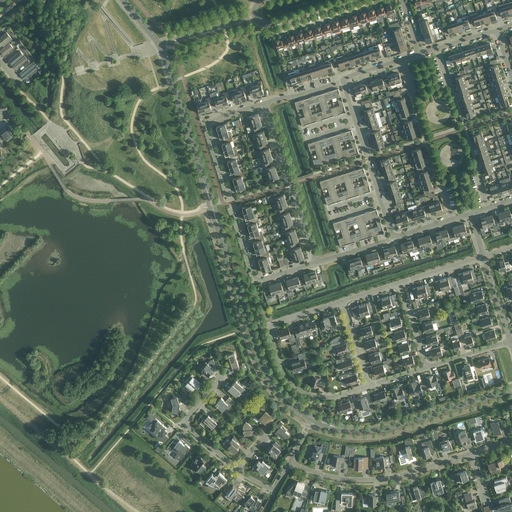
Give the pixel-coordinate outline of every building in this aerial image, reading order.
[(425,4),(424,0),(414,0),(416,6),(420,5),(422,9),(427,7),(425,4)] [(387,8),(384,9),(386,16),(387,18),(390,17),(389,15),(395,13),(392,4),(388,5),(388,6),(386,7),(387,8)] [(507,15),(504,4),(498,6),(502,17),(507,15)] [(378,11),(375,12),(377,19),(378,22),(383,20),(382,17),(386,16),(384,9),(383,6),(379,8),(379,9),(377,10),(378,11)] [(488,9),(489,12),(491,21),(496,19),(493,8),(488,9)] [(369,14),(366,15),(368,22),(377,19),(375,12),(374,9),(370,11),(370,12),(368,12),(369,14)] [(360,17),(357,18),(359,25),(360,27),(363,26),(362,24),(368,22),(366,15),(365,12),(361,14),(361,15),(359,15),(360,17)] [(481,24),(478,16),(477,13),(469,15),(471,21),(474,20),(475,26),(481,24)] [(351,20),(348,21),(350,27),(351,29),(354,28),(353,26),(359,25),(357,18),(356,15),(352,16),(352,18),(350,18),(351,20)] [(419,22),(421,27),(429,24),(427,19),(430,18),(429,16),(423,17),(424,20),(419,22)] [(462,21),(465,29),(470,27),(469,22),(470,21),(468,16),(461,18),(462,21)] [(342,23),(339,24),(341,30),(350,27),(348,21),(347,18),(343,19),(343,20),(341,21),(342,23)] [(456,20),(460,31),(465,29),(462,21),(461,18),(456,20)] [(456,20),(451,22),(455,32),(460,31),(456,20)] [(333,26),(330,26),(332,33),(333,35),(336,34),(335,32),(341,30),(339,24),(338,21),(334,22),(334,23),(332,24),(333,26)] [(455,32),(451,22),(443,24),(445,30),(448,29),(449,34),(455,32)] [(324,28),(321,29),(323,36),(332,33),(330,26),(329,24),(325,25),(325,26),(323,27),(324,28)] [(315,31),(312,32),(314,39),(323,36),(321,29),(320,26),(316,28),(316,29),(314,30),(315,31)] [(422,32),(424,37),(436,33),(434,28),(431,29),(422,32)] [(7,31),(14,38),(16,36),(13,33),(10,29),(7,31)] [(306,34),(303,35),(305,42),(306,44),(309,43),(308,41),(314,39),(312,32),(311,29),(307,31),(307,32),(305,32),(306,34)] [(0,46),(11,38),(6,32),(0,37),(0,46)] [(297,37),(294,38),(296,45),(305,42),(303,35),(302,32),(298,34),(298,35),(296,35),(297,37)] [(393,41),(396,41),(404,38),(402,33),(391,36),(393,41)] [(436,33),(424,37),(426,43),(437,39),(436,33)] [(288,40),(285,41),(287,47),(288,49),(288,50),(291,49),(290,47),(296,45),(294,38),(293,35),(289,36),(289,38),(287,38),(288,40)] [(16,36),(14,38),(17,43),(19,44),(17,46),(18,48),(20,46),(22,44),(19,41),(20,41),(16,36)] [(287,47),(285,41),(282,42),(281,40),(279,41),(279,40),(275,41),(278,50),(284,48),(284,50),(288,49),(287,47)] [(12,42),(0,51),(3,55),(15,46),(12,42)] [(373,46),(374,49),(376,57),(382,55),(380,50),(383,49),(381,43),(378,44),(373,46)] [(406,43),(397,46),(395,47),(396,52),(407,49),(406,43)] [(484,45),(487,53),(488,56),(493,54),(492,50),(493,50),(492,47),(491,47),(490,43),(484,45)] [(20,46),(26,54),(29,52),(26,48),(22,44),(20,46)] [(357,51),(358,54),(361,62),(366,60),(363,52),(361,53),(360,50),(357,51)] [(29,52),(26,54),(33,61),(35,60),(32,56),(29,52)] [(347,54),(348,57),(351,65),(356,64),(353,55),(352,53),(347,54)] [(456,63),(454,55),(448,56),(450,61),(449,61),(450,63),(451,65),(456,63)] [(343,59),(342,56),(337,57),(340,68),(346,67),(343,59)] [(25,57),(12,67),(16,70),(28,61),(25,57)] [(33,61),(39,69),(41,67),(39,64),(35,59),(35,60),(33,61)] [(325,61),(326,64),(328,72),(334,71),(332,65),(330,59),(330,60),(325,61)] [(37,69),(32,63),(19,74),(21,77),(24,75),(27,77),(37,69)] [(309,66),(310,67),(313,77),(318,76),(315,65),(314,64),(309,66)] [(315,65),(318,76),(323,74),(321,66),(320,64),(315,65)] [(304,68),(305,71),(308,79),(313,77),(310,67),(304,68)] [(297,82),(295,74),(294,71),(289,73),(292,84),(297,82)] [(394,74),(393,74),(396,84),(402,82),(399,73),(396,74),(395,74),(394,74)] [(388,79),(386,80),(388,87),(396,84),(393,74),(392,74),(391,75),(388,76),(388,79)] [(377,79),(376,79),(379,89),(388,87),(386,80),(383,81),(382,78),(379,79),(378,79),(377,79)] [(371,84),(369,85),(371,92),(379,89),(376,79),(375,80),(374,80),(374,81),(371,82),(371,84)] [(258,85),(255,86),(258,95),(264,93),(261,85),(262,85),(261,81),(257,82),(258,85)] [(251,84),(245,86),(247,92),(250,91),(252,97),(258,95),(255,86),(251,87),(251,84)] [(360,84),(359,85),(362,95),(371,92),(369,85),(366,86),(365,84),(362,85),(361,84),(360,84)] [(362,95),(359,85),(358,85),(357,86),(354,87),(357,96),(362,95)] [(241,90),(237,91),(240,100),(246,98),(245,93),(247,92),(245,86),(240,88),(241,90)] [(338,88),(329,91),(332,99),(337,97),(338,101),(342,100),(338,88)] [(233,90),(228,92),(230,98),(233,97),(234,102),(240,100),(237,91),(234,92),(233,90)] [(329,91),(321,94),(324,106),(328,105),(327,100),(332,99),(329,91)] [(223,96),(220,97),(223,106),(229,104),(227,99),(230,98),(228,92),(223,93),(223,96)] [(321,94),(312,97),(314,104),(319,103),(321,107),(324,106),(321,94)] [(216,95),(211,97),(213,103),(215,102),(217,108),(223,106),(220,97),(217,98),(216,95)] [(401,95),(394,98),(395,100),(397,106),(406,103),(405,100),(405,99),(405,98),(405,97),(402,98),(401,95)] [(206,101),(203,102),(206,111),(211,109),(210,104),(213,103),(211,97),(205,99),(206,101)] [(312,97),(303,99),(307,111),(310,110),(309,106),(314,104),(312,97)] [(302,108),(303,112),(307,111),(303,99),(294,102),(297,110),(302,108)] [(206,111),(203,102),(199,103),(198,100),(195,102),(196,106),(197,105),(200,113),(206,111)] [(346,112),(342,100),(338,101),(339,106),(334,107),(337,115),(346,112)] [(397,106),(398,112),(408,108),(408,107),(407,107),(407,106),(406,103),(397,106)] [(372,104),(365,107),(366,109),(363,110),(363,111),(364,112),(365,113),(366,116),(375,113),(372,104)] [(328,105),(324,106),(328,117),(337,115),(334,107),(329,109),(328,105)] [(322,111),(317,113),(319,120),(328,117),(324,106),(321,107),(322,111)] [(408,108),(398,112),(401,120),(408,118),(407,115),(409,114),(408,111),(408,110),(409,109),(408,108)] [(310,110),(307,111),(311,123),(319,120),(317,113),(312,114),(310,110)] [(307,111),(303,112),(305,117),(299,118),(302,126),(311,123),(307,111)] [(250,119),(251,122),(260,119),(258,113),(247,117),(247,120),(250,119)] [(366,120),(367,122),(377,118),(375,113),(366,116),(367,119),(366,120)] [(371,126),(372,129),(379,127),(377,118),(367,122),(367,123),(368,123),(368,124),(369,127),(371,126)] [(401,120),(404,128),(414,125),(413,124),(412,123),(411,120),(409,121),(408,118),(401,120)] [(250,126),(251,132),(257,130),(257,127),(262,125),(260,119),(251,122),(252,126),(250,126)] [(216,127),(218,133),(227,130),(226,126),(228,126),(227,123),(216,127)] [(404,128),(405,134),(415,131),(414,128),(414,127),(414,126),(414,125),(404,128)] [(3,134),(8,139),(15,134),(8,126),(6,128),(4,129),(4,128),(0,130),(0,132),(2,135),(3,134)] [(372,137),(372,138),(382,135),(379,127),(372,129),(373,132),(371,133),(372,136),(372,137)] [(225,137),(226,140),(232,138),(230,133),(228,133),(227,130),(218,133),(220,139),(225,137)] [(255,136),(256,140),(265,137),(263,131),(258,132),(257,130),(251,132),(253,137),(255,136)] [(351,130),(342,133),(345,140),(350,139),(351,143),(355,142),(351,130)] [(415,131),(405,134),(407,140),(417,136),(417,135),(416,134),(415,134),(415,131)] [(342,133),(334,136),(337,147),(341,146),(340,142),(345,140),(342,133)] [(374,141),(374,144),(384,141),(382,135),(372,138),(372,140),(373,140),(374,141)] [(334,136),(325,138),(327,146),(333,144),(334,148),(337,147),(334,136)] [(255,144),(257,149),(263,147),(262,144),(267,143),(265,137),(256,140),(257,143),(255,144)] [(222,144),(223,150),(232,147),(231,141),(233,141),(232,138),(226,140),(227,142),(222,144)] [(325,138),(316,141),(320,153),(324,152),(322,147),(327,146),(325,138)] [(315,150),(317,154),(320,153),(316,141),(308,144),(310,151),(315,150)] [(384,141),(374,144),(375,147),(375,148),(375,150),(385,146),(384,141)] [(359,153),(355,142),(351,143),(353,147),(347,149),(350,156),(359,153)] [(232,147),(223,150),(225,156),(231,154),(231,157),(238,155),(235,146),(232,147)] [(341,146),(337,147),(341,159),(350,156),(347,149),(342,150),(341,146)] [(261,153),(262,157),(271,154),(269,148),(264,150),(263,147),(257,149),(258,154),(261,153)] [(335,153),(330,154),(332,162),(341,159),(337,147),(334,148),(335,153)] [(411,151),(413,157),(422,154),(421,151),(421,150),(421,149),(421,148),(411,151)] [(324,152),(320,153),(324,164),(332,162),(330,154),(325,156),(324,152)] [(320,153),(317,154),(318,158),(313,160),(315,167),(324,164),(320,153)] [(261,161),(262,166),(268,164),(268,162),(273,160),(271,154),(262,157),(263,160),(261,161)] [(413,157),(414,162),(424,159),(424,158),(423,157),(422,154),(413,157)] [(227,161),(229,167),(238,165),(236,159),(238,158),(238,155),(231,157),(232,160),(227,161)] [(381,164),(382,166),(391,164),(389,158),(379,161),(380,162),(380,163),(381,164)] [(424,159),(414,162),(417,171),(424,168),(423,166),(425,165),(424,162),(424,161),(425,160),(424,159)] [(266,171),(267,174),(276,171),(274,165),(269,167),(268,164),(262,166),(264,172),(266,171)] [(382,171),(383,172),(393,169),(391,164),(382,166),(383,169),(382,170),(382,171)] [(236,172),(237,174),(243,172),(241,167),(239,168),(238,165),(229,167),(231,173),(236,172)] [(363,168),(354,170),(357,178),(362,176),(363,180),(367,179),(363,168)] [(424,168),(417,171),(420,179),(430,176),(429,175),(429,174),(428,174),(427,170),(425,171),(424,168)] [(388,177),(388,180),(395,177),(393,169),(383,172),(383,173),(384,174),(385,178),(388,177)] [(354,170),(346,173),(349,185),(353,184),(352,179),(357,178),(354,170)] [(276,171),(267,174),(268,178),(266,179),(268,184),(274,182),(273,179),(278,177),(276,171)] [(233,179),(234,185),(243,182),(242,176),(244,175),(243,172),(237,174),(238,177),(233,179)] [(346,173),(337,176),(339,183),(344,182),(346,186),(349,185),(346,173)] [(337,176),(328,179),(332,190),(336,189),(334,185),(339,183),(337,176)] [(420,179),(421,184),(431,182),(430,179),(430,178),(430,177),(430,176),(420,179)] [(395,177),(388,180),(389,182),(387,183),(388,186),(388,187),(388,188),(388,189),(398,186),(395,177)] [(327,187),(328,191),(332,190),(328,179),(319,181),(322,189),(327,187)] [(371,191),(367,179),(363,180),(364,185),(359,186),(362,194),(371,191)] [(499,181),(500,184),(503,192),(508,190),(504,179),(499,181)] [(243,182),(234,185),(236,191),(242,189),(242,192),(249,190),(248,187),(246,181),(243,182)] [(431,182),(421,184),(424,193),(431,191),(430,188),(433,187),(433,186),(432,185),(431,182)] [(353,184),(349,185),(353,197),(362,194),(359,186),(354,188),(353,184)] [(347,190),(342,192),(344,199),(353,197),(349,185),(346,186),(347,190)] [(498,194),(495,185),(490,187),(490,188),(490,189),(490,191),(491,191),(492,195),(498,194)] [(390,191),(391,194),(400,191),(398,186),(388,189),(388,190),(389,191),(390,191)] [(336,189),(332,190),(336,202),(344,199),(342,192),(337,193),(336,189)] [(332,190),(328,191),(330,196),(324,197),(327,205),(336,202),(332,190)] [(395,199),(395,202),(402,200),(400,191),(391,194),(391,197),(391,198),(391,199),(391,200),(395,199)] [(275,200),(277,203),(286,200),(284,194),(278,196),(278,193),(271,195),(273,200),(275,200)] [(242,208),(244,214),(253,211),(252,208),(257,206),(255,200),(246,203),(247,206),(242,208)] [(275,207),(277,213),(283,211),(282,208),(287,206),(286,200),(277,203),(278,207),(275,207)] [(440,201),(434,203),(437,213),(438,212),(439,212),(439,211),(443,210),(440,201)] [(434,203),(425,206),(428,212),(430,212),(431,214),(434,213),(435,213),(436,213),(437,213),(434,203)] [(425,206),(417,208),(420,218),(421,218),(422,217),(426,216),(425,213),(428,212),(425,206)] [(417,208),(409,211),(411,218),(414,217),(414,219),(417,218),(418,218),(419,218),(420,218),(417,208)] [(376,209),(367,212),(370,219),(375,218),(376,222),(380,221),(376,209)] [(251,218),(252,221),(258,219),(256,213),(254,214),(253,211),(244,214),(245,220),(251,218)] [(281,217),(282,221),(291,218),(289,212),(284,213),(283,211),(277,213),(279,218),(281,217)] [(409,211),(400,214),(403,224),(404,223),(405,223),(405,222),(409,221),(408,219),(411,218),(409,211)] [(499,218),(497,219),(498,225),(504,224),(503,221),(506,220),(504,211),(498,213),(499,218)] [(367,212),(359,215),(363,226),(366,225),(365,221),(370,219),(367,212)] [(403,224),(400,214),(394,215),(397,225),(401,223),(401,224),(402,224),(403,224)] [(359,215),(350,217),(353,225),(358,223),(359,228),(363,226),(359,215)] [(492,215),(486,217),(489,226),(493,225),(493,227),(498,225),(497,219),(494,220),(492,215)] [(350,217),(341,220),(345,232),(349,231),(347,227),(353,225),(350,217)] [(489,226),(486,217),(480,219),(482,224),(479,225),(481,231),(486,229),(486,227),(489,226)] [(281,225),(282,230),(289,228),(288,225),(293,224),(291,218),(282,221),(283,224),(281,225)] [(247,225),(249,231),(258,228),(257,226),(260,225),(258,219),(252,221),(252,223),(247,225)] [(340,229),(342,233),(345,232),(341,220),(333,223),(335,230),(340,229)] [(384,233),(380,221),(376,222),(378,226),(373,228),(375,235),(384,233)] [(464,224),(458,226),(461,235),(465,233),(465,236),(471,234),(469,228),(466,229),(464,224)] [(366,225),(363,226),(366,238),(375,235),(373,228),(367,229),(366,225)] [(360,232),(355,233),(358,241),(366,238),(363,226),(359,228),(360,232)] [(454,233),(451,234),(453,240),(458,238),(458,236),(461,235),(458,226),(452,228),(454,233)] [(256,235),(257,238),(264,236),(262,231),(260,232),(258,228),(249,231),(251,237),(256,235)] [(286,234),(288,238),(297,235),(295,229),(289,231),(289,228),(282,230),(284,235),(286,234)] [(447,229),(441,231),(444,240),(447,239),(448,241),(453,240),(451,234),(448,234),(447,229)] [(349,231),(345,232),(349,244),(358,241),(355,233),(350,235),(349,231)] [(437,238),(434,239),(436,245),(441,244),(440,241),(444,240),(441,231),(435,233),(437,238)] [(345,232),(342,233),(343,237),(338,239),(340,246),(349,244),(345,232)] [(286,242),(288,247),(294,245),(293,243),(298,241),(297,235),(288,238),(289,241),(286,242)] [(429,235),(424,237),(426,246),(430,244),(431,247),(436,245),(434,239),(431,240),(429,235)] [(253,242),(255,248),(264,245),(263,243),(266,242),(264,236),(257,238),(258,241),(253,242)] [(419,244),(416,245),(418,251),(424,249),(423,247),(426,246),(424,237),(418,239),(419,244)] [(412,240),(406,242),(409,251),(413,250),(413,252),(418,251),(416,245),(414,245),(412,240)] [(402,249),(399,250),(401,256),(406,255),(406,252),(409,251),(406,242),(400,244),(402,249)] [(262,253),(263,255),(269,253),(268,249),(265,249),(264,245),(255,248),(256,254),(262,253)] [(292,252),(293,255),(302,252),(300,246),(295,248),(294,245),(288,247),(290,253),(292,252)] [(395,246),(389,248),(392,257),(395,255),(396,258),(401,256),(399,250),(396,251),(395,246)] [(385,255),(382,256),(384,262),(389,260),(388,258),(392,257),(389,248),(383,250),(385,255)] [(377,251),(371,253),(374,262),(378,261),(379,263),(384,262),(382,256),(379,256),(377,251)] [(302,252),(293,255),(294,259),(292,259),(293,262),(304,258),(302,252)] [(272,262),(269,253),(263,255),(263,258),(258,260),(260,266),(270,263),(272,262)] [(367,260),(364,261),(366,267),(372,266),(371,263),(374,262),(371,253),(366,255),(367,260)] [(360,257),(354,259),(357,268),(360,266),(361,269),(366,267),(364,261),(362,262),(360,257)] [(357,268),(354,259),(348,261),(350,266),(347,267),(349,273),(354,271),(353,269),(357,268)] [(506,271),(511,270),(508,261),(509,263),(505,264),(503,260),(497,262),(500,271),(506,269),(507,271),(506,271)] [(270,263),(260,266),(262,272),(272,268),(270,263)] [(469,271),(466,272),(469,282),(473,280),(476,279),(473,269),(469,271)] [(315,271),(309,273),(312,282),(316,281),(317,283),(322,281),(320,275),(317,276),(315,271)] [(469,282),(466,272),(463,272),(463,273),(458,274),(461,284),(464,283),(469,282)] [(305,280),(302,281),(304,287),(310,285),(309,283),(312,282),(309,273),(303,275),(305,280)] [(298,276),(292,278),(295,287),(298,286),(299,289),(304,287),(302,281),(300,282),(298,276)] [(450,277),(443,279),(446,289),(451,287),(453,286),(450,277)] [(288,285),(285,286),(287,292),(292,291),(291,288),(295,287),(292,278),(286,280),(288,285)] [(446,289),(443,279),(440,280),(435,281),(438,291),(441,290),(446,289)] [(281,282),(275,284),(278,293),(281,292),(282,294),(287,292),(285,286),(282,287),(281,282)] [(278,293),(275,284),(269,286),(270,291),(268,292),(270,298),(275,296),(274,294),(278,293)] [(423,285),(420,286),(423,296),(428,295),(431,294),(427,284),(423,285)] [(423,296),(420,286),(413,289),(416,298),(418,297),(419,298),(423,296)] [(464,293),(461,294),(462,297),(466,296),(468,302),(473,301),(473,300),(474,300),(474,301),(484,298),(483,296),(484,296),(483,293),(482,293),(482,290),(472,294),(471,294),(470,291),(464,293)] [(388,296),(385,297),(388,307),(392,306),(395,305),(392,295),(388,296)] [(388,307),(385,297),(382,298),(377,300),(380,310),(383,309),(388,307)] [(365,304),(362,305),(365,315),(370,313),(372,312),(369,302),(365,304)] [(486,303),(476,307),(478,314),(488,311),(487,309),(488,308),(488,306),(487,306),(486,303)] [(365,315),(362,305),(354,307),(355,310),(352,311),(355,318),(360,316),(365,315)] [(420,318),(421,318),(422,320),(432,317),(432,313),(431,312),(429,309),(428,309),(428,308),(418,311),(418,313),(417,314),(418,316),(419,316),(420,318)] [(331,313),(328,314),(333,330),(335,329),(335,326),(337,326),(337,323),(340,322),(338,316),(335,317),(334,314),(331,315),(331,313)] [(333,330),(328,314),(325,315),(324,315),(322,316),(323,318),(324,320),(320,321),(323,328),(326,327),(328,328),(330,328),(331,331),(333,330)] [(491,319),(490,316),(480,320),(482,327),(492,324),(492,322),(493,321),(492,319),(491,319)] [(390,320),(392,327),(402,324),(401,322),(402,322),(402,319),(400,319),(400,317),(390,320)] [(304,323),(307,333),(308,336),(313,334),(313,335),(318,334),(316,330),(317,330),(314,322),(310,323),(309,321),(304,323)] [(434,328),(432,321),(422,324),(423,326),(422,327),(422,329),(424,329),(424,331),(434,328)] [(297,336),(307,333),(304,323),(298,325),(299,327),(294,328),(297,336)] [(361,329),(361,332),(360,332),(361,335),(362,334),(363,336),(373,333),(370,326),(361,329)] [(278,331),(281,339),(288,336),(290,343),(296,341),(295,338),(294,336),(291,337),(288,328),(278,331)] [(486,340),(493,338),(496,337),(494,329),(484,333),(486,340)] [(405,332),(404,330),(394,333),(396,340),(406,337),(405,335),(407,335),(406,332),(405,332)] [(471,333),(464,336),(466,344),(469,343),(469,345),(474,343),(473,341),(473,340),(473,338),(472,338),(471,333)] [(436,334),(426,337),(427,339),(426,340),(427,342),(428,342),(428,344),(438,341),(436,334)] [(453,349),(454,349),(455,350),(459,348),(458,346),(461,345),(458,337),(449,340),(452,349),(453,349)] [(366,347),(367,349),(377,346),(375,339),(365,342),(365,344),(364,345),(365,348),(366,347)] [(335,347),(338,354),(348,351),(346,345),(345,346),(344,344),(342,344),(341,340),(331,344),(332,348),(335,347)] [(398,346),(400,353),(410,350),(410,348),(411,347),(410,345),(409,345),(408,342),(398,346)] [(436,356),(442,354),(440,347),(430,350),(432,357),(436,356)] [(298,370),(299,373),(303,371),(302,369),(307,367),(304,359),(306,359),(304,352),(298,354),(300,360),(291,363),(294,371),(298,370)] [(369,355),(370,357),(369,358),(369,360),(370,360),(371,362),(381,359),(379,352),(369,355)] [(226,368),(231,372),(237,370),(236,368),(239,367),(234,353),(228,355),(230,360),(228,361),(230,367),(226,368)] [(411,364),(414,363),(412,355),(402,359),(405,366),(411,364)] [(346,360),(345,357),(335,360),(337,366),(341,365),(343,370),(353,367),(351,359),(347,360),(346,360)] [(478,361),(481,369),(491,366),(489,358),(478,361)] [(206,378),(210,373),(211,374),(213,372),(212,371),(214,369),(216,366),(215,365),(213,359),(210,360),(207,363),(206,362),(200,368),(204,372),(202,374),(206,378)] [(470,367),(469,364),(464,366),(464,367),(462,368),(463,371),(463,372),(462,372),(462,373),(462,374),(462,375),(463,376),(464,377),(465,377),(465,378),(466,378),(467,378),(468,378),(468,379),(474,378),(474,379),(475,379),(476,380),(477,380),(478,379),(477,375),(474,366),(470,367)] [(383,365),(373,368),(375,375),(379,374),(385,372),(383,365)] [(450,370),(443,372),(445,380),(452,378),(452,377),(455,376),(453,371),(451,372),(450,370)] [(182,384),(191,391),(196,386),(199,389),(202,385),(194,377),(195,376),(192,374),(191,375),(188,379),(187,378),(182,384)] [(347,381),(348,385),(358,382),(356,374),(347,377),(346,374),(339,376),(341,382),(345,381),(347,381)] [(435,385),(436,389),(440,388),(441,390),(444,389),(439,376),(437,377),(436,376),(433,377),(432,375),(426,378),(429,387),(435,385)] [(320,386),(323,388),(325,381),(320,379),(320,378),(312,376),(310,385),(317,387),(318,386),(319,386),(320,386)] [(228,389),(236,396),(240,391),(243,387),(241,385),(241,384),(239,383),(238,383),(236,381),(233,384),(232,384),(228,389)] [(417,384),(415,381),(408,383),(409,387),(411,395),(422,392),(423,395),(426,394),(423,385),(420,386),(419,383),(417,384)] [(398,386),(390,389),(394,401),(395,401),(398,400),(399,399),(405,398),(408,397),(406,390),(403,391),(402,388),(399,389),(398,386)] [(374,395),(376,402),(383,400),(384,404),(391,402),(389,396),(386,397),(384,391),(380,392),(380,393),(374,395)] [(180,404),(179,402),(179,398),(177,398),(177,396),(175,397),(173,396),(172,398),(171,398),(171,401),(171,403),(172,403),(173,405),(173,407),(171,407),(172,409),(172,412),(173,412),(174,414),(176,412),(178,413),(178,411),(180,410),(179,407),(180,404)] [(229,397),(227,399),(225,402),(223,401),(224,400),(221,398),(215,405),(217,406),(216,406),(217,407),(217,406),(220,408),(219,409),(222,412),(222,411),(223,411),(226,407),(227,409),(234,401),(229,397)] [(357,399),(358,403),(357,404),(359,410),(360,409),(364,407),(365,410),(370,409),(371,412),(375,411),(372,402),(369,403),(368,403),(365,404),(363,397),(357,399)] [(351,409),(350,403),(349,402),(339,405),(340,407),(336,408),(337,410),(337,411),(338,414),(341,412),(341,413),(351,409)] [(259,418),(267,425),(273,418),(266,411),(259,418)] [(208,424),(213,429),(215,425),(216,425),(220,421),(213,415),(211,418),(208,415),(205,419),(203,418),(199,423),(205,428),(208,424)] [(252,433),(252,432),(253,431),(253,427),(251,425),(253,423),(245,416),(242,420),(245,422),(243,425),(244,426),(244,427),(244,432),(245,433),(243,435),(244,435),(247,438),(250,435),(251,435),(252,435),(252,434),(252,433)] [(151,428),(151,430),(152,430),(158,436),(157,437),(164,443),(168,438),(164,434),(166,433),(165,432),(165,430),(164,429),(166,428),(162,425),(162,424),(161,424),(162,424),(161,423),(158,420),(156,423),(156,424),(157,425),(155,427),(154,426),(153,426),(151,428)] [(279,437),(283,440),(285,437),(286,438),(288,435),(285,432),(286,430),(284,428),(283,429),(280,427),(283,423),(281,421),(276,426),(279,429),(275,433),(278,436),(280,437),(279,437)] [(490,423),(494,435),(501,433),(500,429),(503,428),(501,421),(494,423),(494,422),(490,423)] [(473,432),(476,441),(484,438),(483,437),(486,436),(484,427),(480,428),(481,429),(473,432)] [(468,438),(465,430),(460,432),(461,436),(456,437),(459,446),(466,444),(465,439),(468,438)] [(228,447),(235,453),(238,448),(237,447),(239,445),(237,442),(239,440),(234,436),(230,441),(229,440),(229,439),(228,439),(227,439),(223,443),(228,447)] [(439,446),(440,452),(444,451),(445,450),(445,451),(445,449),(452,447),(450,442),(449,443),(448,438),(444,439),(443,439),(443,440),(439,441),(440,444),(439,444),(440,446),(439,446)] [(173,458),(178,462),(184,454),(184,453),(185,452),(186,452),(190,448),(185,444),(184,444),(180,440),(176,444),(173,441),(167,448),(171,451),(172,449),(177,453),(173,458)] [(431,440),(421,443),(423,448),(419,449),(422,458),(431,455),(429,448),(433,447),(431,440)] [(311,460),(317,461),(318,458),(319,459),(321,453),(326,454),(329,444),(322,442),(320,448),(315,446),(314,450),(311,449),(309,456),(312,457),(311,460)] [(266,451),(275,459),(281,451),(272,444),(273,445),(271,447),(270,446),(266,451)] [(398,456),(401,464),(408,462),(408,463),(411,462),(410,462),(409,458),(413,457),(409,446),(406,447),(407,453),(399,455),(397,455),(398,457),(398,456)] [(196,469),(201,473),(206,467),(201,463),(204,460),(199,455),(191,463),(197,468),(196,469)] [(336,467),(343,468),(344,461),(342,460),(343,456),(333,455),(332,464),(331,464),(337,465),(336,467)] [(376,458),(377,469),(385,468),(384,464),(386,464),(386,465),(389,464),(388,457),(383,457),(383,456),(380,456),(380,457),(376,458)] [(358,469),(362,469),(362,466),(364,466),(364,467),(367,467),(368,457),(364,457),(364,458),(362,458),(354,458),(354,467),(358,468),(358,469)] [(495,461),(487,464),(489,469),(490,469),(491,472),(496,471),(501,470),(499,466),(504,465),(502,459),(497,460),(498,461),(495,462),(495,461)] [(261,472),(263,474),(266,471),(268,473),(272,468),(267,463),(266,463),(267,464),(266,466),(259,460),(252,468),(261,472)] [(455,474),(457,482),(462,480),(463,482),(469,480),(466,470),(455,474)] [(216,484),(219,486),(222,483),(223,484),(227,479),(219,473),(218,475),(217,476),(216,475),(215,476),(212,473),(206,481),(215,485),(216,484)] [(495,487),(497,492),(506,489),(505,486),(507,485),(506,480),(507,480),(506,476),(494,480),(495,483),(494,484),(495,487)] [(433,491),(434,493),(436,492),(438,492),(437,491),(439,491),(440,493),(444,492),(440,479),(436,480),(437,482),(435,482),(434,482),(432,482),(431,483),(431,485),(431,487),(432,490),(433,491)] [(301,496),(301,495),(305,496),(309,486),(300,482),(299,486),(296,485),(295,483),(298,482),(297,482),(296,482),(293,484),(291,486),(289,487),(288,489),(287,491),(286,492),(285,495),(301,496)] [(226,494),(224,496),(230,499),(233,495),(235,496),(234,498),(233,499),(237,501),(242,496),(244,492),(245,492),(238,489),(238,490),(233,486),(226,494)] [(409,493),(412,500),(412,499),(416,498),(417,500),(421,498),(421,497),(424,496),(425,496),(422,488),(422,487),(421,487),(418,487),(417,486),(412,488),(407,488),(409,488),(409,492),(409,493)] [(314,502),(319,503),(319,500),(324,501),(324,500),(328,501),(330,491),(326,490),(326,491),(321,490),(321,491),(315,490),(313,501),(314,501),(314,502)] [(391,492),(392,494),(386,495),(387,499),(386,500),(386,501),(387,502),(388,503),(392,501),(392,503),(393,504),(396,503),(396,502),(396,500),(400,499),(399,491),(390,492),(390,493),(391,492)] [(347,505),(352,506),(352,493),(349,493),(348,493),(348,494),(346,494),(346,493),(342,493),(341,493),(341,504),(347,504),(347,505)] [(368,505),(378,505),(378,497),(375,497),(375,494),(368,494),(368,498),(362,498),(363,503),(368,503),(368,505)] [(467,505),(469,510),(477,507),(475,500),(473,501),(472,499),(473,499),(471,495),(461,498),(464,506),(467,505)] [(255,499),(251,496),(244,504),(248,507),(253,509),(255,505),(258,507),(261,500),(257,498),(256,501),(255,500),(255,499)] [(496,507),(503,505),(503,509),(511,509),(511,502),(511,501),(511,502),(510,501),(511,501),(510,501),(509,497),(499,501),(500,504),(500,505),(496,507),(496,508),(496,507)]
